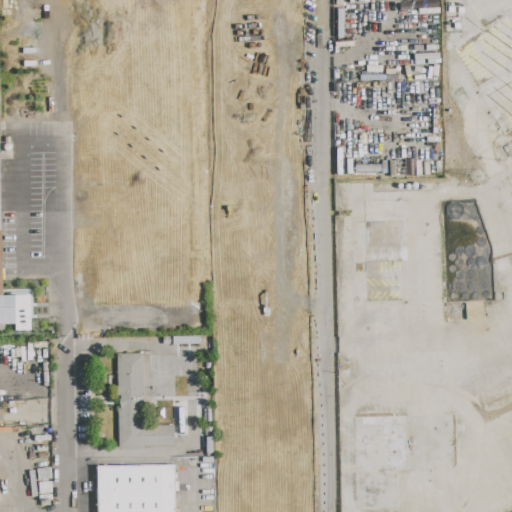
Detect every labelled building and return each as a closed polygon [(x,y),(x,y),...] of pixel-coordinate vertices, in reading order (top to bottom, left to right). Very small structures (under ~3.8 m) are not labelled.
[(0,151),(13,151),(13,160),(0,160),(0,227),(1,295),(0,295),(0,151)] [(0,324),(14,324),(14,330),(29,330),(28,295),(1,296),(0,249),(0,324)] [(81,299),(96,299),(95,260),(79,261),(81,299)] [(116,354),(149,354),(150,408),(143,408),(143,426),(173,426),(173,447),(118,448),(117,409),(119,409),(119,396),(117,396),(116,354)] [(97,511),(97,466),(174,465),(174,511),(97,511)]
